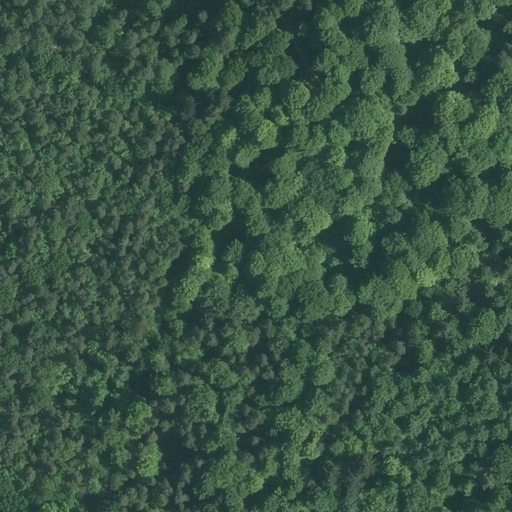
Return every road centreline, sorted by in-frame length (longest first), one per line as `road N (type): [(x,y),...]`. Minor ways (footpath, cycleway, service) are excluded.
road 1 (track): [(99,511),(216,126),(237,84),(289,36)]
road 2 (track): [(421,188),(0,51)]
road 3 (track): [(421,188),(349,122),(268,0)]
road 4 (track): [(454,511),(511,336)]
